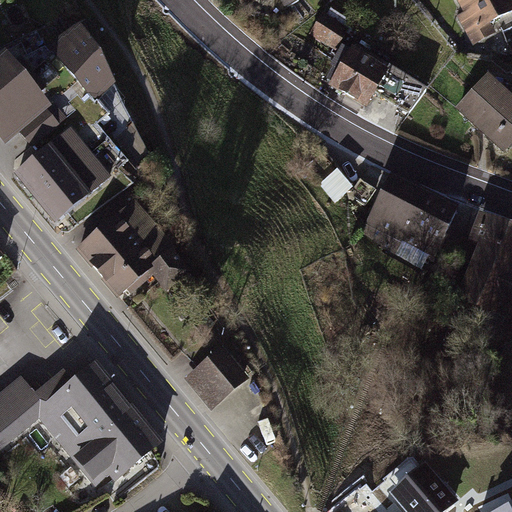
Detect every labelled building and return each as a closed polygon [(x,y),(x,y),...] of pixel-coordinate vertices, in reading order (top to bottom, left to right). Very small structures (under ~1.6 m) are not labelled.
[(511,3),(510,0),(459,0),(476,31),(498,20),(504,33),(511,28),(511,3)] [(339,51),(354,29),(330,12),(315,34),(339,51)] [(80,28),(48,45),(96,101),(98,99),(100,100),(116,84),(100,55),(80,28)] [(352,46),(328,87),(367,109),(391,68),(352,46)] [(8,55),(0,61),(0,97),(33,71),(21,57),(14,63),(8,55)] [(0,98),(0,134),(43,98),(40,93),(46,88),(32,71),(0,98)] [(511,99),(490,79),(462,109),(504,149),(511,140),(511,99)] [(116,84),(100,100),(124,132),(135,123),(116,84)] [(49,113),(22,135),(32,147),(59,124),(49,113)] [(71,128),(18,173),(38,197),(92,153),(71,128)] [(92,153),(38,198),(59,222),(112,178),(92,153)] [(337,202),(353,189),(339,171),(322,185),(337,202)] [(394,177),(365,234),(420,270),(428,253),(435,256),(458,210),(394,177)] [(376,190),(362,180),(351,196),(365,206),(376,190)] [(173,248),(135,203),(81,249),(121,294),(127,289),(132,294),(161,270),(177,290),(182,286),(185,290),(190,286),(186,283),(194,277),(171,251),(173,248)] [(481,245),(460,296),(481,305),(489,284),(484,282),(495,255),(511,262),(511,228),(481,216),(471,241),(481,245)] [(511,262),(495,255),(484,282),(489,284),(481,305),(511,316),(511,262)] [(223,354),(191,380),(214,407),(245,380),(223,354)] [(0,400),(0,444),(2,447),(42,415),(99,485),(114,473),(120,480),(161,446),(114,387),(109,391),(93,371),(45,410),(23,382),(0,400)] [(443,511),(455,502),(424,467),(394,493),(411,511),(443,511)]
